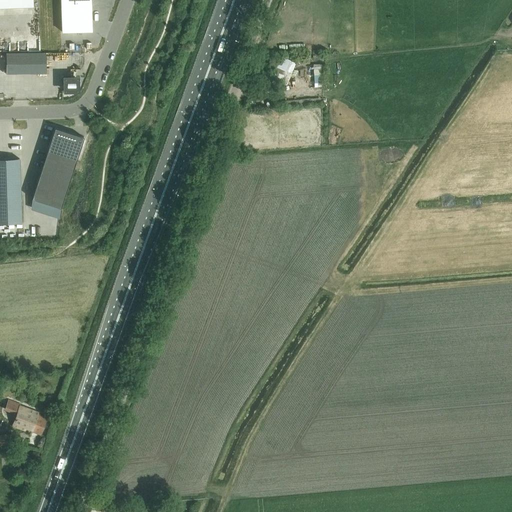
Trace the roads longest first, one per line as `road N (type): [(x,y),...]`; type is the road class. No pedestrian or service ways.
road 1 (unclassified): [(81,511),(268,0)]
road 2 (trunk): [(49,511),(233,1)]
road 3 (unclassified): [(0,114),(82,107),(126,0)]
